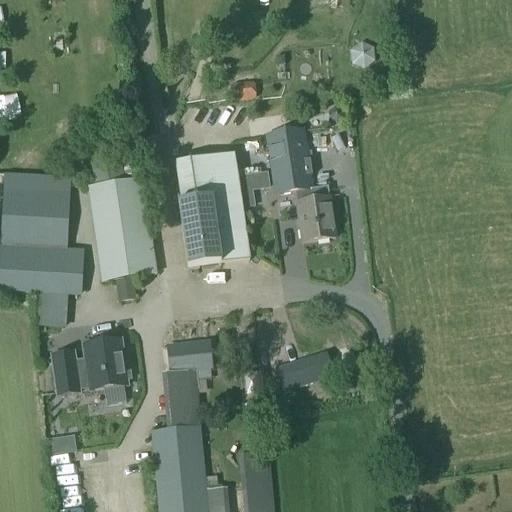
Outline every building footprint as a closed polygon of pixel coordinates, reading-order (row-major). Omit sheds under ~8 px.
[(96,0),(76,0),(77,14),(98,12),(96,0)] [(246,10),(245,26),(258,27),(259,10),(246,10)] [(93,30),(94,53),(102,52),(101,29),(93,30)] [(236,38),(214,40),(216,61),(238,58),(236,38)] [(351,39),(338,49),(347,61),(360,51),(351,39)] [(253,86),(230,87),(231,104),(255,102),(255,98),(256,98),(255,89),(254,89),(253,86)] [(342,112),(335,109),(328,114),(329,122),(337,126),(343,120),(342,112)] [(270,135),(264,136),(264,139),(267,160),(274,198),(313,192),(302,130),(270,135)] [(28,169),(28,146),(6,146),(6,169),(28,169)] [(108,161),(84,166),(89,189),(113,185),(108,161)] [(220,256),(248,252),(242,211),(241,203),(237,174),(207,177),(205,165),(175,171),(180,204),(177,205),(178,207),(211,202),(220,256)] [(141,181),(95,189),(110,283),(114,282),(131,279),(156,275),(141,181)] [(60,189),(0,186),(0,242),(58,244),(60,189)] [(253,201),(241,203),(242,211),(254,209),(253,201)] [(328,201),(296,207),(303,245),(335,240),(328,201)] [(211,202),(178,207),(188,270),(221,265),(220,256),(211,202)] [(134,295),(131,279),(114,282),(117,298),(134,295)] [(120,346),(82,350),(84,365),(74,366),(73,356),(51,358),(55,399),(77,396),(76,392),(87,391),(87,395),(125,391),(124,385),(128,385),(127,369),(122,370),(120,346)] [(209,350),(165,353),(166,377),(198,375),(199,378),(210,378),(209,350)] [(325,358),(276,374),(282,395),(332,379),(325,358)] [(256,379),(241,380),(243,400),(258,398),(256,379)] [(169,432),(151,433),(159,511),(208,511),(207,495),(200,428),(197,429),(192,380),(163,383),(169,432)] [(278,511),(272,457),(243,461),(248,511),(278,511)] [(231,511),(230,492),(207,495),(208,511),(231,511)]
